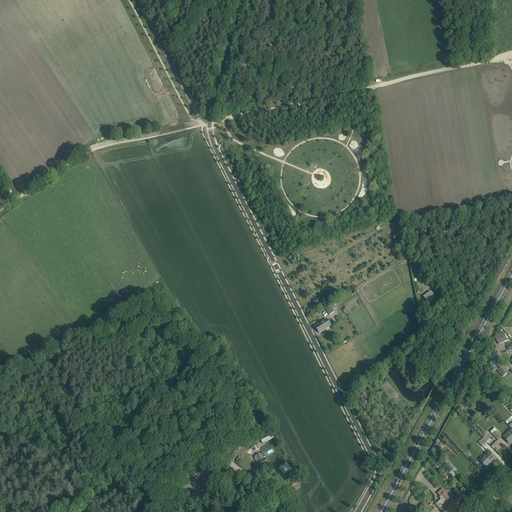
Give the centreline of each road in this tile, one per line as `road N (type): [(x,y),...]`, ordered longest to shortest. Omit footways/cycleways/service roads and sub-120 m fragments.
road 1 (unclassified): [(357,511),(376,478),(375,461),(213,144),(209,120)]
road 2 (primary): [(380,511),(511,275)]
road 3 (track): [(196,123),(88,151),(17,199)]
road 4 (track): [(365,88),(202,122)]
road 5 (unclassified): [(139,0),(198,114),(209,120)]
road 6 (unclassified): [(209,120),(241,0)]
